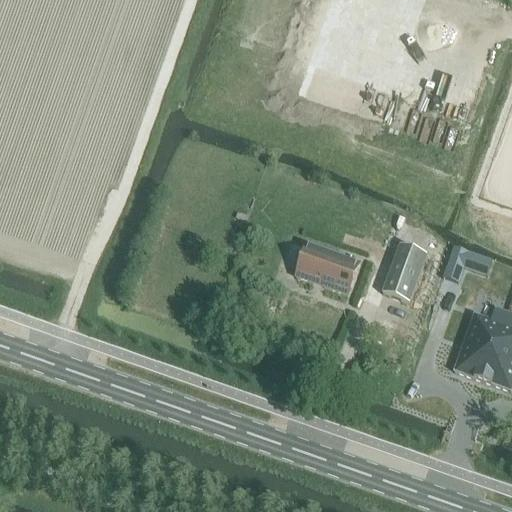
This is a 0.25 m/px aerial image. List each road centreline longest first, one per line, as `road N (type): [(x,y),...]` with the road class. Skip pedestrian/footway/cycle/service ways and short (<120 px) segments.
road 1 (primary): [(479,511),(0,344)]
road 2 (unclassified): [(144,511),(0,460)]
